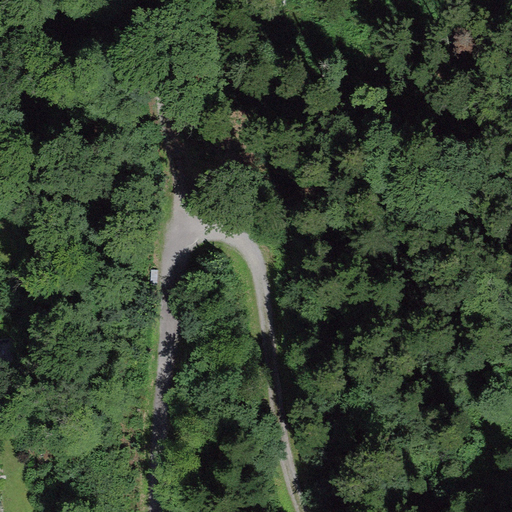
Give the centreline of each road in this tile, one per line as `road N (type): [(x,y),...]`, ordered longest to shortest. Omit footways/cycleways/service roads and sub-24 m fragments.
road 1 (track): [(305,511),(251,269),(237,243),(204,238),(183,245)]
road 2 (track): [(154,511),(152,440),(183,245)]
road 3 (track): [(183,245),(163,48),(167,0)]
